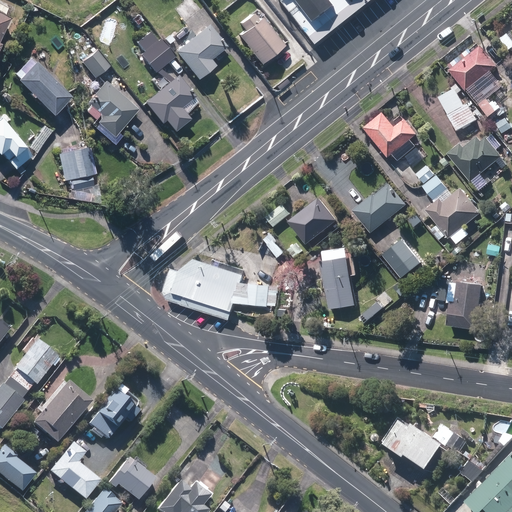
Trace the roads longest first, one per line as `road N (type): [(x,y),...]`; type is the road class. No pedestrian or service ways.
road 1 (tertiary): [(173,222),(450,0)]
road 2 (tertiary): [(229,384),(383,511)]
road 3 (residential): [(511,388),(342,361)]
road 4 (residential): [(176,340),(243,342),(342,361)]
road 5 (residential): [(342,361),(255,363),(229,384)]
